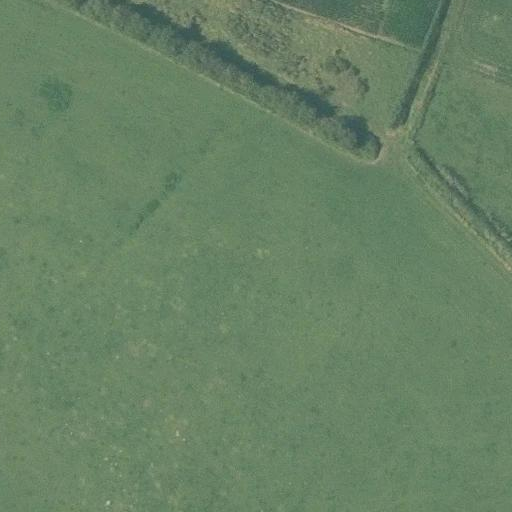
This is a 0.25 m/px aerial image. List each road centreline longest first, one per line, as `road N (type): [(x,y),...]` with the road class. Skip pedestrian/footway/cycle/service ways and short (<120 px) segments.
road 1 (track): [(0,223),(62,232),(155,228),(378,182),(403,167)]
road 2 (track): [(511,288),(411,187),(399,159),(456,0)]
